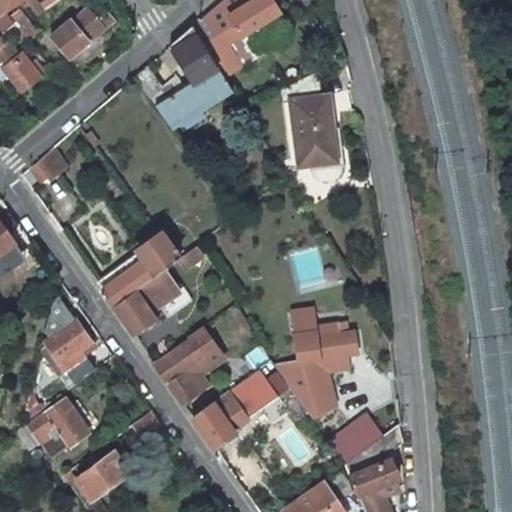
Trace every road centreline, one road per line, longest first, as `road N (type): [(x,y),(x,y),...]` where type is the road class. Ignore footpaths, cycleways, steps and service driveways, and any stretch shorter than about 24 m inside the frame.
road 1 (residential): [(341,0),(401,292),(419,511)]
road 2 (residential): [(239,511),(1,169)]
road 3 (residential): [(1,169),(159,30)]
